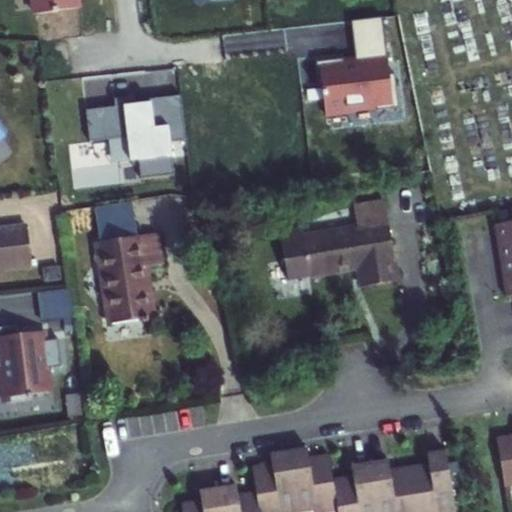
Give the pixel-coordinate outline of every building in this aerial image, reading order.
[(32,0),(34,16),(56,14),(56,12),(78,10),(76,0),(32,0)] [(355,63),(343,64),(343,60),(315,63),(318,87),(321,87),(325,117),(351,114),(350,109),(375,107),(376,112),(398,110),(395,76),(389,77),(383,19),(351,23),(355,63)] [(114,103),(84,106),(89,143),(127,138),(129,162),(138,161),(140,180),(173,176),(170,144),(185,142),(180,97),(149,101),(133,103),(132,93),(113,95),(114,103)] [(131,203),(94,210),(99,244),(137,238),(131,203)] [(286,283),(347,272),(346,266),(356,264),(357,271),(360,290),(397,283),(383,204),(353,209),(356,230),(302,239),(301,230),(278,234),(286,283)] [(511,260),(511,222),(493,226),(500,262),(511,260)] [(0,273),(15,271),(14,270),(34,267),(29,229),(0,233),(0,273)] [(99,244),(95,245),(109,326),(141,320),(141,324),(148,322),(147,319),(154,318),(146,269),(162,266),(157,234),(137,238),(99,244)] [(511,260),(500,262),(505,298),(511,297),(511,260)] [(74,318),(70,289),(38,293),(41,322),(74,318)] [(21,328),(6,330),(8,330),(9,331),(10,332),(12,341),(20,339),(22,336),(21,328)] [(22,336),(20,339),(12,341),(10,332),(9,331),(8,330),(6,330),(0,330),(0,368),(5,368),(7,385),(9,386),(12,405),(33,402),(35,401),(36,399),(37,398),(37,396),(54,393),(50,370),(54,370),(52,350),(48,350),(45,333),(22,336)] [(80,395),(66,397),(69,420),(83,418),(80,395)] [(0,487),(78,480),(73,432),(0,439),(0,487)] [(511,435),(496,438),(504,487),(511,486),(511,435)] [(308,459),(307,449),(289,452),(298,511),(310,511),(315,511),(337,511),(332,481),(328,456),(308,459)] [(270,455),(271,465),(251,469),(255,493),(258,509),(261,509),(261,511),(298,511),(289,452),(270,455)] [(427,455),(428,465),(409,468),(415,511),(455,511),(445,452),(427,455)] [(390,472),(388,462),(369,465),(376,511),(415,511),(409,468),(390,472)] [(351,468),(353,478),(332,481),(337,511),(376,511),(369,465),(351,468)] [(237,496),(236,486),(218,489),(221,511),(261,511),(261,509),(258,509),(255,493),(237,496)] [(199,492),(201,502),(180,505),(181,511),(221,511),(218,489),(199,492)]
